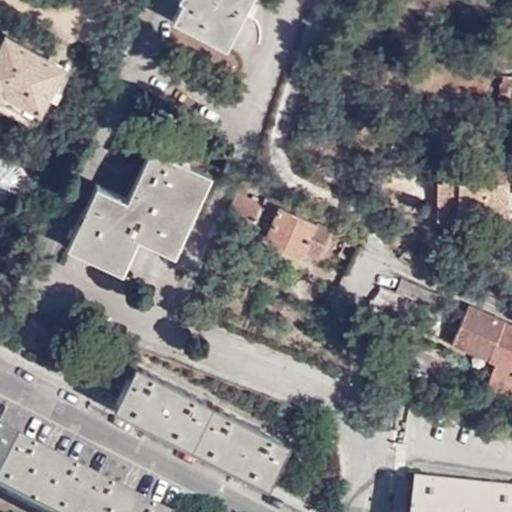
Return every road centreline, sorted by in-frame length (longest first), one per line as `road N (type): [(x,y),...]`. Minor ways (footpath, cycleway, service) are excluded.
road 1 (residential): [(355,375),(276,380),(29,291)]
road 2 (residential): [(0,376),(271,511)]
road 3 (residential): [(355,375),(359,283),(372,254),(511,316)]
road 4 (unknown): [(159,338),(209,234),(284,128)]
road 5 (residential): [(358,511),(355,375)]
